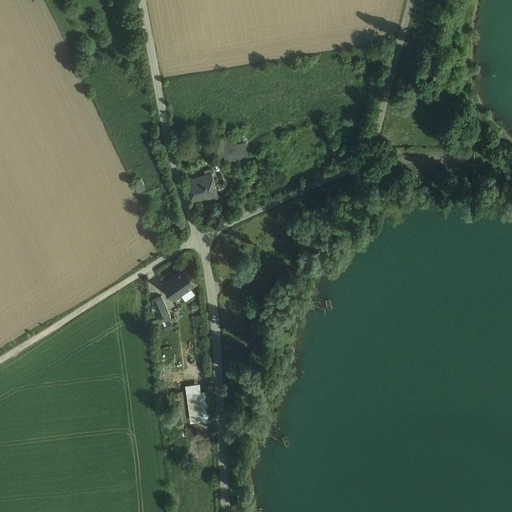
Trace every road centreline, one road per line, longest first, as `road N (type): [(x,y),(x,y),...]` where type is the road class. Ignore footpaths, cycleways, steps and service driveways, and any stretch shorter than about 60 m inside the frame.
road 1 (unclassified): [(198,239),(369,157),(410,0)]
road 2 (unclassified): [(225,511),(213,310),(198,239)]
road 3 (unclassified): [(198,239),(166,132),(141,0)]
road 4 (unclassified): [(0,359),(198,239)]
